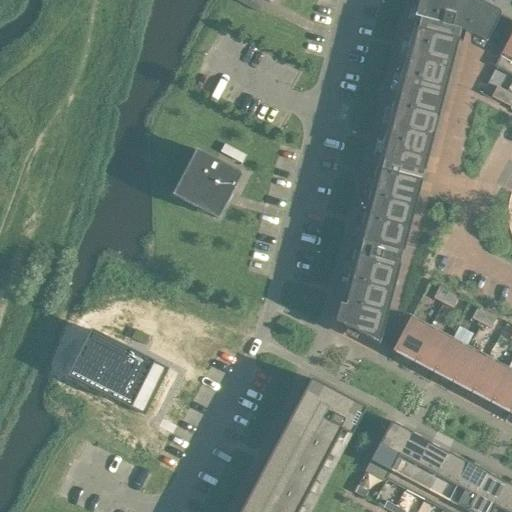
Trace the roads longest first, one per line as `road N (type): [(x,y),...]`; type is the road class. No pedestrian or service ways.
road 1 (residential): [(351,0),(273,303),(170,511)]
road 2 (unknown): [(320,111),(213,54)]
